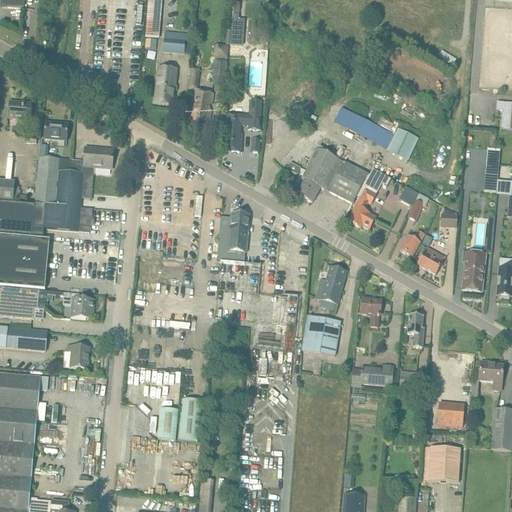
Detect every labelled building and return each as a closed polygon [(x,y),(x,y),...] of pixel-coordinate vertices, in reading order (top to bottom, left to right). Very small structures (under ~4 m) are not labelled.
[(2,0),(2,6),(6,6),(6,8),(24,10),(24,0),(2,0)] [(159,40),(162,0),(147,0),(144,38),(159,40)] [(230,31),(229,46),(243,47),(245,20),(239,20),(240,16),(234,16),(232,31),(230,31)] [(186,35),(184,55),(190,56),(192,32),(186,32),(186,35)] [(184,55),(186,35),(164,33),(163,53),(184,55)] [(215,45),(213,59),(228,60),(229,46),(215,45)] [(227,63),(213,62),(211,84),(225,85),(227,63)] [(173,107),(174,97),(177,70),(158,68),(155,95),(154,105),(173,107)] [(214,94),(198,91),(200,69),(190,68),(188,90),(194,92),(194,94),(189,94),(188,102),(192,103),(190,116),(188,126),(208,130),(210,120),(214,94)] [(223,142),(222,152),(241,153),(242,134),(239,133),(240,127),(243,126),(249,126),(250,127),(250,130),(260,131),(261,121),(262,103),(254,102),(253,117),(249,117),(244,117),(224,116),(223,142)] [(30,121),(31,115),(32,105),(10,103),(8,119),(30,121)] [(511,104),(497,103),(496,111),(502,111),(501,130),(508,130),(511,130),(511,104)] [(337,110),(331,127),(408,158),(417,138),(395,129),(393,133),(337,110)] [(68,126),(46,124),(44,140),(66,141),(68,126)] [(259,153),(260,140),(251,140),(250,153),(259,153)] [(111,170),(113,151),(112,153),(96,152),(96,150),(85,149),(84,167),(81,167),(81,162),(71,161),(70,173),(85,174),(94,175),(94,169),(111,170)] [(369,176),(367,175),(317,150),(302,179),(305,181),(297,196),(312,204),(320,189),(324,191),(325,189),(330,191),(329,193),(352,205),(361,188),(362,188),(372,170),(369,176)] [(70,173),(71,161),(39,159),(38,170),(38,171),(58,172),(60,172),(70,173)] [(24,166),(21,202),(34,203),(37,166),(24,166)] [(486,169),(484,192),(496,193),(498,170),(486,169)] [(376,196),(371,193),(382,175),(372,170),(362,188),(365,190),(356,207),(351,215),(353,215),(348,223),(360,229),(362,227),(369,231),(376,218),(369,215),(369,214),(364,211),(368,205),(370,206),(376,196)] [(83,174),(81,200),(92,201),(94,175),(83,174)] [(0,181),(0,202),(13,204),(15,183),(0,181)] [(405,187),(398,200),(412,208),(417,194),(405,187)] [(419,195),(415,202),(407,219),(415,222),(423,206),(425,207),(428,200),(419,195)] [(0,234),(43,238),(43,230),(45,208),(35,207),(0,204),(0,234)] [(43,230),(89,234),(92,211),(45,208),(43,230)] [(215,239),(214,244),(216,245),(218,246),(218,251),(217,264),(244,266),(245,255),(246,255),(247,238),(249,217),(231,215),(231,219),(221,218),(220,228),(219,238),(216,238),(215,239)] [(456,229),(456,217),(441,216),(441,228),(456,229)] [(412,259),(417,250),(420,244),(424,235),(418,232),(414,240),(408,237),(399,252),(412,259)] [(50,241),(40,240),(0,236),(0,286),(45,291),(50,241)] [(427,248),(423,255),(422,257),(417,266),(436,276),(441,268),(446,258),(427,248)] [(462,291),(481,293),(486,255),(464,254),(463,264),(465,264),(462,291)] [(136,298),(136,303),(159,305),(159,297),(163,297),(164,286),(158,285),(159,266),(153,265),(154,259),(138,258),(135,289),(144,290),(144,298),(136,298)] [(499,269),(497,297),(500,297),(499,299),(508,300),(509,298),(511,298),(511,287),(511,260),(500,259),(499,269)] [(337,307),(344,283),(347,273),(329,268),(325,282),(320,280),(317,290),(314,300),(337,307)] [(265,272),(264,287),(273,288),(275,273),(265,272)] [(46,301),(46,295),(46,293),(33,291),(0,288),(0,317),(34,320),(41,320),(43,319),(43,311),(45,311),(45,306),(48,306),(48,302),(46,301)] [(83,296),(46,293),(46,295),(63,297),(62,305),(64,307),(71,308),(70,319),(86,321),(86,318),(92,318),(93,314),(92,314),(92,310),(93,310),(94,301),(82,300),(83,296)] [(379,317),(380,313),(381,303),(362,301),(361,311),(361,315),(371,316),(370,328),(378,328),(379,316),(379,317)] [(422,329),(423,318),(409,316),(407,335),(415,336),(414,348),(422,349),(424,329),(422,329)] [(301,352),(334,358),(340,323),(307,317),(301,352)] [(0,348),(6,349),(35,352),(45,353),(47,333),(37,332),(8,329),(8,328),(0,327),(0,348)] [(90,349),(72,347),(67,347),(67,353),(71,353),(70,369),(88,371),(90,349)] [(501,393),(502,377),(503,367),(489,366),(489,364),(480,363),(479,373),(478,382),(493,384),(492,392),(501,393)] [(352,381),(351,387),(352,387),(361,388),(361,386),(391,388),(392,367),(381,366),(381,369),(363,368),(362,371),(353,370),(352,381)] [(401,372),(399,392),(414,393),(416,374),(401,372)] [(0,374),(0,443),(34,446),(40,378),(0,374)] [(420,397),(414,402),(419,408),(425,404),(420,397)] [(183,399),(179,439),(197,440),(201,400),(183,399)] [(464,406),(439,404),(437,427),(462,429),(464,406)] [(161,410),(158,440),(175,442),(178,412),(161,410)] [(511,453),(511,412),(495,411),(491,452),(511,453)] [(97,471),(99,439),(90,438),(89,445),(92,446),(92,450),(88,450),(87,471),(97,471)] [(0,511),(51,511),(51,507),(37,506),(37,500),(29,499),(34,446),(0,443),(0,511)] [(460,451),(431,449),(429,482),(458,484),(460,451)] [(343,487),(351,487),(352,474),(343,474),(343,487)] [(143,477),(130,475),(127,491),(141,493),(143,477)] [(362,511),(364,497),(345,495),(343,511),(362,511)] [(415,511),(417,500),(400,498),(399,511),(415,511)] [(51,507),(51,511),(67,511),(68,504),(52,502),(51,507)]
